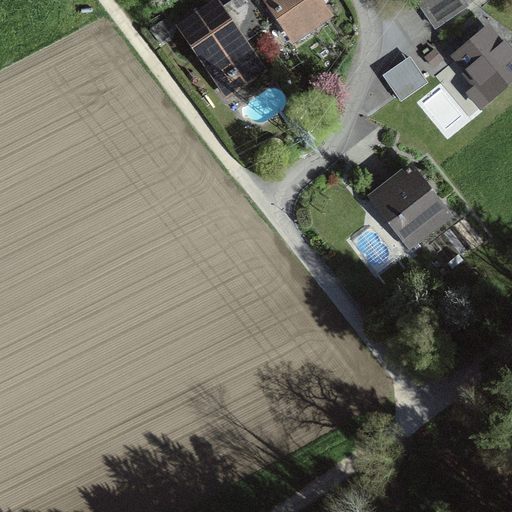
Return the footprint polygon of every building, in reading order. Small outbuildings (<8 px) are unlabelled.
[(259,0),(289,42),(330,14),(320,0),(259,0)] [(459,0),(422,0),(417,4),(434,29),(465,8),(459,0)] [(217,4),(180,30),(226,97),(263,71),(217,4)] [(479,86),(483,83),(494,95),(511,79),(511,58),(501,46),(499,48),(485,31),(454,56),(479,86)] [(397,219),(389,226),(407,248),(449,216),(432,194),(428,197),(421,188),(422,187),(408,169),(376,193),(397,219)]
